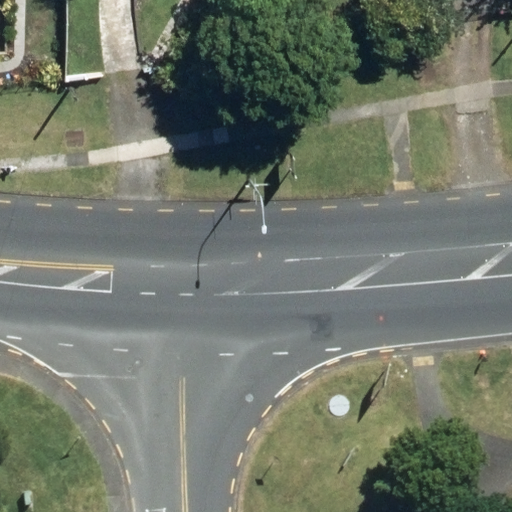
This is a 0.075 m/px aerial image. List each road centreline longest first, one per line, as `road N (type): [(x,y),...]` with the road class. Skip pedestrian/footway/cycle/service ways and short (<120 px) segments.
road 1 (secondary): [(164,278),(511,256)]
road 2 (residential): [(180,511),(164,278)]
road 3 (secondary): [(0,272),(164,278)]
